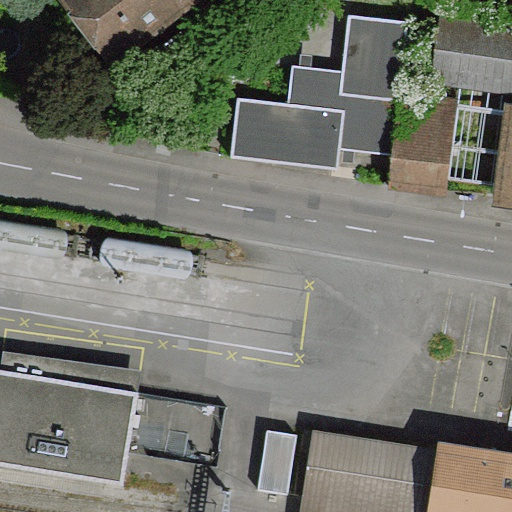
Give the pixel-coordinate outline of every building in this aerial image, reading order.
[(64,0),(112,62),(192,0),(64,0)] [(393,156),(400,95),(409,24),(351,16),(344,74),(295,67),(290,107),(240,100),(233,157),(339,171),(342,149),(393,156)] [(511,30),(443,21),(435,82),(462,85),(511,91),(511,30)] [(459,103),(400,95),(393,156),(389,182),(445,189),(446,179),(504,187),(502,199),(511,200),(511,91),(462,85),(459,103)] [(0,452),(124,471),(139,373),(0,351),(0,452)] [(511,511),(511,463),(319,437),(308,511),(511,511)]
